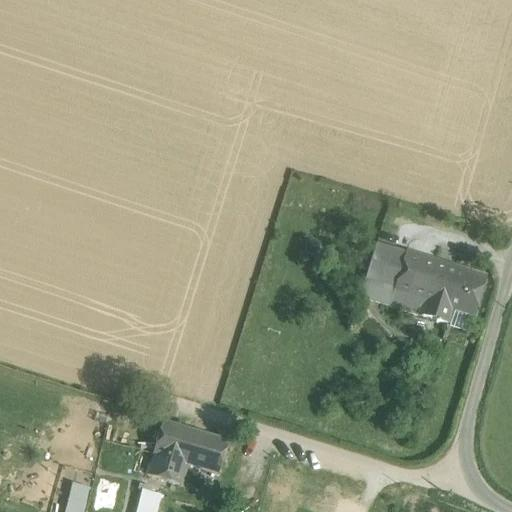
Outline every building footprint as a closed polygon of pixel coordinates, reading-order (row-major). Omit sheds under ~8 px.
[(406,254),(377,245),(361,295),(390,305),(406,254)] [(438,264),(406,254),(390,305),(389,307),(436,322),(436,323),(438,324),(439,322),(447,325),(451,310),(426,302),(438,264)] [(485,279),(438,264),(426,302),(451,310),(473,317),(485,279)] [(163,422),(146,476),(182,486),(188,467),(177,463),(187,430),(163,422)] [(228,442),(187,430),(177,463),(188,467),(218,476),(228,442)] [(160,496),(142,491),(138,505),(157,510),(160,496)]
